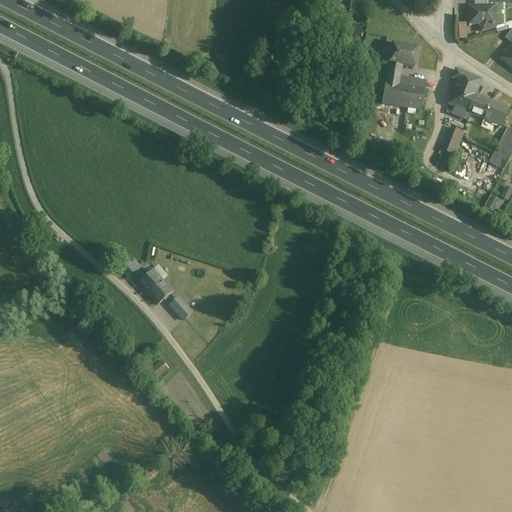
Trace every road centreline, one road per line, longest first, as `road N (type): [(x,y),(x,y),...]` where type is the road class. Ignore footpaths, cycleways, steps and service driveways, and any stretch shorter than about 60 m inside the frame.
road 1 (motorway): [(0,27),(511,284)]
road 2 (residential): [(0,65),(37,208),(158,323),(265,477),(305,511)]
road 3 (motorway): [(511,249),(22,0)]
